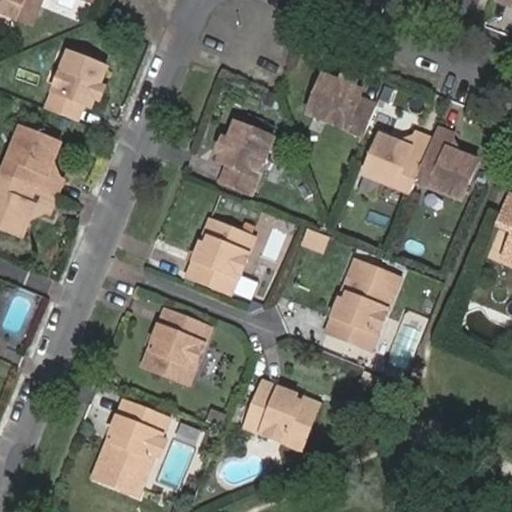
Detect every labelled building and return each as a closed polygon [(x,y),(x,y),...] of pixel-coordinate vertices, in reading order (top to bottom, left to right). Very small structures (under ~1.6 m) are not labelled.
[(0,0),(0,12),(18,20),(26,0),(0,0)] [(44,0),(26,0),(18,20),(34,26),(44,0)] [(86,0),(85,3),(99,8),(102,0),(86,0)] [(49,113),(78,126),(84,110),(91,113),(94,105),(100,90),(107,74),(97,70),(71,59),(49,113)] [(364,136),(376,106),(361,100),(364,93),(355,89),(342,84),(324,77),(309,114),(364,136)] [(344,78),(342,84),(355,89),(358,82),(344,78)] [(107,93),(100,90),(94,105),(101,107),(107,93)] [(231,142),(226,156),(222,163),(230,166),(223,184),(253,195),(276,140),(238,124),(231,142)] [(454,137),(436,130),(432,141),(415,184),(445,196),(448,189),(464,196),(477,163),(460,157),(452,153),(447,152),(449,148),(452,141),(454,137)] [(24,133),(18,148),(25,151),(30,136),(24,133)] [(415,184),(432,141),(417,135),(416,137),(413,144),(411,149),(407,147),(399,144),(382,137),(368,169),(384,176),(381,183),(410,195),(415,184)] [(18,148),(5,179),(58,201),(65,184),(60,182),(55,180),(50,178),(55,167),(62,149),(30,136),(25,151),(18,148)] [(416,137),(399,144),(407,147),(411,149),(413,144),(416,137)] [(219,154),(226,156),(231,142),(225,139),(219,154)] [(460,157),(452,141),(449,148),(447,152),(452,153),(460,157)] [(57,173),(55,167),(50,178),(55,180),(60,182),(57,173)] [(384,176),(368,169),(365,177),(381,183),(384,176)] [(58,201),(5,179),(0,192),(0,229),(25,240),(31,225),(37,211),(43,213),(48,214),(51,216),(58,201)] [(462,203),(464,196),(448,189),(445,196),(462,203)] [(511,231),(511,235),(505,253),(511,255),(511,197),(499,226),(511,231)] [(39,221),(48,214),(43,213),(37,211),(31,225),(39,221)] [(207,248),(202,246),(188,279),(234,297),(257,242),(252,240),(243,236),(211,223),(205,239),(210,241),(207,248)] [(246,227),(243,236),(252,240),(256,230),(246,227)] [(344,304),(339,303),(327,334),(371,351),(393,296),(349,279),(343,293),(347,296),(344,304)] [(167,312),(155,343),(158,344),(155,352),(151,351),(144,367),(190,385),(213,330),(167,312)] [(294,402),(297,396),(265,383),(247,429),(303,451),(321,405),(304,398),(302,404),(294,402)] [(304,398),(297,396),(294,402),(302,404),(304,398)] [(124,404),(111,435),(117,437),(114,444),(108,443),(101,460),(146,478),(153,460),(161,442),(169,422),(124,404)] [(197,448),(203,429),(181,422),(175,440),(197,448)] [(117,437),(111,435),(108,443),(114,444),(117,437)] [(166,445),(161,442),(153,460),(160,462),(166,445)]
